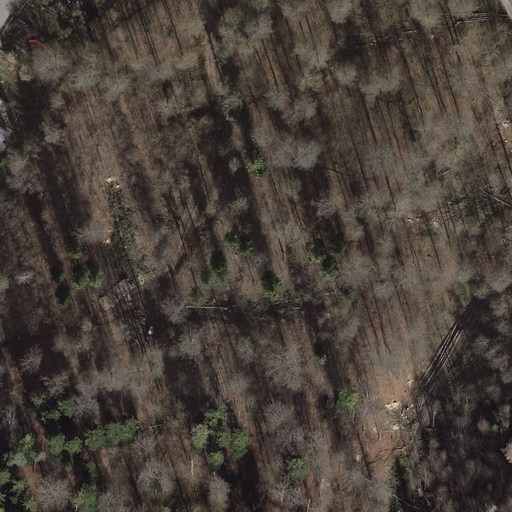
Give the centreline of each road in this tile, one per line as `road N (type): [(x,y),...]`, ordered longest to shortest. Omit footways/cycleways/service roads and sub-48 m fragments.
road 1 (track): [(135,511),(154,313),(216,149),(211,43),(223,0)]
road 2 (track): [(511,257),(423,419),(402,511)]
road 3 (track): [(149,0),(60,74),(0,182)]
road 4 (track): [(0,341),(105,317),(160,288)]
